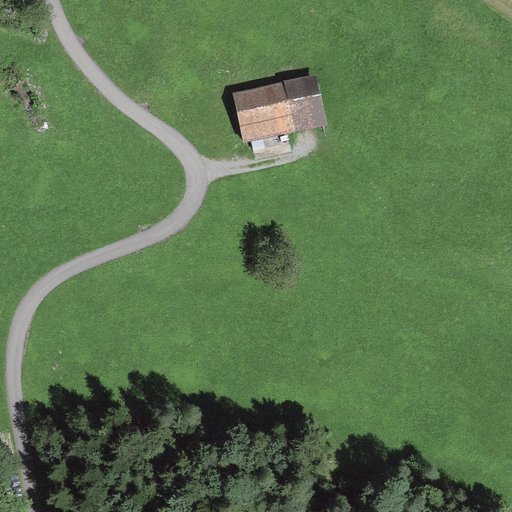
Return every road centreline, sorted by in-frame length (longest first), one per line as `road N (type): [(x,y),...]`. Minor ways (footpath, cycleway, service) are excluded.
road 1 (residential): [(51,0),(90,70),(180,145),(197,183),(180,218),(60,273),(31,299),(16,328),(16,408),(33,511)]
road 2 (track): [(195,173),(299,154),(306,140)]
